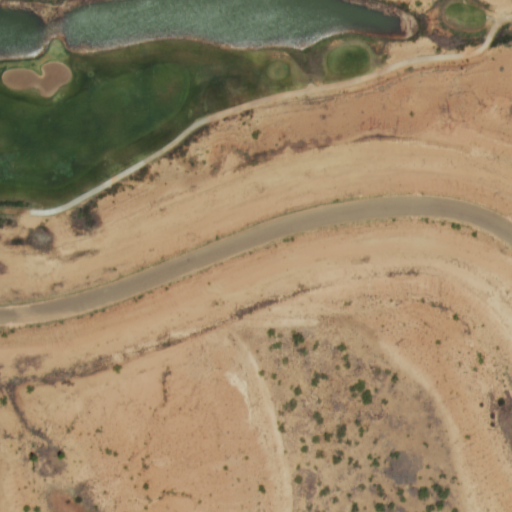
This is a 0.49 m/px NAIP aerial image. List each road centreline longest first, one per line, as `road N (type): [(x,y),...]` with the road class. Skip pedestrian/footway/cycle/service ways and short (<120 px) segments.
road 1 (track): [(0,210),(70,207),(216,120),(410,62),(468,55),(490,44),(511,15)]
road 2 (residential): [(0,317),(87,303),(355,209),(463,211),(511,236)]
